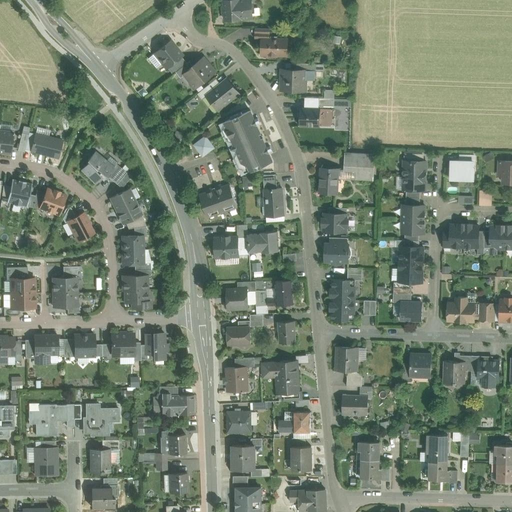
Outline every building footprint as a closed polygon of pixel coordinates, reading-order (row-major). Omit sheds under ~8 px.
[(228,0),(224,0),(225,20),(252,18),(251,0),(228,0)] [(270,29),(256,28),(256,38),(262,38),(269,39),(270,29)] [(332,34),(323,34),(322,42),(331,42),(332,34)] [(269,39),(262,38),(262,54),(287,55),(288,39),(269,39)] [(170,40),(155,53),(162,62),(166,68),(167,67),(181,56),(182,55),(170,40)] [(155,53),(154,53),(148,57),(156,67),(162,62),(155,53)] [(181,56),(167,67),(172,74),(175,72),(187,63),(181,56)] [(193,66),(186,71),(187,72),(184,74),(191,82),(196,88),(215,72),(204,58),(193,66)] [(187,63),(175,72),(180,78),(184,74),(187,72),(186,71),(193,66),(189,61),(187,63)] [(316,64),(297,63),(297,70),(306,70),(306,71),(316,71),(316,64)] [(297,70),(282,69),(281,90),(306,91),(306,71),(306,70),(297,70)] [(186,85),(191,82),(184,74),(180,78),(186,85)] [(214,88),(206,95),(206,96),(202,98),(215,114),(218,111),(240,93),(227,78),(214,88)] [(210,84),(198,93),(202,98),(206,96),(206,95),(214,88),(210,84)] [(324,88),(324,98),(334,98),(335,88),(324,88)] [(324,98),(319,97),(319,106),(334,106),(334,98),(324,98)] [(321,109),(300,108),(300,126),(320,126),(320,117),(321,110),(321,109)] [(232,149),(260,136),(258,134),(260,133),(257,124),(260,122),(258,118),(254,119),(251,110),(243,114),(242,112),(231,117),(232,119),(224,122),(225,126),(224,130),(228,140),(232,141),(233,144),(232,149)] [(77,119),(72,114),(67,119),(71,124),(77,119)] [(48,129),(37,126),(35,134),(46,136),(48,129)] [(13,132),(0,130),(0,151),(11,153),(13,132)] [(22,133),(18,150),(24,152),(28,134),(22,133)] [(31,151),(34,136),(28,134),(24,152),(30,153),(31,151)] [(46,136),(35,134),(34,136),(31,151),(58,157),(63,140),(46,136)] [(206,136),(195,145),(203,156),(214,148),(206,136)] [(260,136),(232,149),(236,150),(237,153),(236,157),(240,168),(244,169),(246,172),(254,169),(254,171),(265,166),(265,164),(273,161),(269,152),(272,150),(270,146),(267,147),(263,138),(261,139),(260,136)] [(95,152),(88,160),(90,161),(82,169),(95,182),(101,177),(103,179),(107,175),(107,176),(114,167),(95,152)] [(357,153),(345,152),(344,169),(344,171),(356,171),(357,153)] [(491,152),(484,155),(487,161),(494,158),(491,152)] [(375,154),(357,153),(356,171),(356,179),(374,180),(375,154)] [(422,161),(404,160),(404,175),(426,176),(426,161),(422,161)] [(511,160),(499,160),(499,172),(503,172),(503,182),(511,182),(511,160)] [(460,161),(451,161),(451,178),(458,178),(458,180),(474,180),(474,172),(474,162),(474,161),(460,161)] [(126,172),(116,164),(114,167),(107,176),(117,184),(126,172)] [(341,169),(321,168),(320,192),(338,193),(338,178),(356,179),(356,171),(344,171),(344,169),(341,169)] [(126,172),(117,184),(121,188),(132,175),(127,171),(126,172)] [(276,175),(264,176),(265,189),(277,189),(276,175)] [(426,176),(404,175),(404,189),(421,190),(426,190),(426,176)] [(26,181),(18,179),(18,180),(13,179),(12,178),(10,186),(7,202),(8,202),(13,203),(13,204),(21,205),(26,206),(27,206),(30,194),(32,183),(31,183),(26,182),(26,181)] [(222,185),(216,187),(216,189),(213,190),(212,188),(206,190),(207,192),(200,195),(208,217),(238,206),(230,184),(223,187),(222,185)] [(10,186),(3,185),(1,203),(7,204),(8,202),(7,202),(10,186)] [(129,188),(110,197),(117,211),(135,201),(129,188)] [(265,189),(265,190),(265,197),(268,197),(269,206),(269,215),(284,215),(282,188),(277,189),(265,189)] [(54,191),(48,189),(46,193),(41,207),(58,214),(65,195),(59,193),(60,191),(54,189),(54,191)] [(421,190),(407,189),(406,197),(420,197),(421,190)] [(479,205),(493,205),(494,189),(480,189),(479,205)] [(46,193),(37,190),(35,195),(33,207),(40,210),(41,207),(46,193)] [(35,195),(30,194),(27,206),(33,207),(35,195)] [(420,197),(406,197),(406,204),(420,205),(420,197)] [(135,201),(117,211),(123,223),(125,222),(142,214),(135,201)] [(406,204),(403,204),(403,218),(425,219),(425,205),(420,205),(406,204)] [(70,205),(63,218),(65,223),(68,221),(68,220),(75,216),(70,205)] [(93,233),(83,212),(75,216),(68,220),(68,221),(78,241),(93,233)] [(329,213),(324,213),(324,218),(322,218),(322,226),(324,226),(324,231),(346,232),(347,227),(348,227),(348,219),(347,219),(347,214),(329,213)] [(142,214),(125,222),(128,229),(134,227),(134,228),(146,226),(142,214)] [(425,219),(403,218),(402,232),(405,233),(419,233),(424,233),(425,219)] [(462,225),(451,224),(451,231),(450,247),(451,247),(464,247),(465,223),(462,223),(462,225)] [(472,224),(465,223),(464,247),(478,247),(479,231),(479,225),(472,225),(472,224)] [(505,225),(498,225),(498,226),(491,226),(491,231),(490,246),(490,248),(491,248),(491,254),(497,254),(497,248),(504,248),(505,225)] [(146,226),(134,228),(134,235),(143,235),(143,236),(146,236),(146,226)] [(277,231),(260,232),(262,251),(262,252),(279,250),(277,231)] [(260,232),(248,233),(248,237),(249,252),(262,251),(260,232)] [(419,233),(405,233),(405,240),(414,240),(419,241),(419,233)] [(134,235),(122,236),(123,250),(143,249),(143,236),(143,235),(134,235)] [(238,237),(230,237),(230,236),(224,236),(224,237),(215,238),(216,257),(239,256),(239,255),(238,237)] [(248,237),(238,237),(239,255),(249,254),(249,252),(248,237)] [(329,243),(326,243),(325,261),(334,261),(334,263),(340,264),(340,261),(348,262),(348,259),(350,257),(351,254),(351,251),(351,248),(349,246),(349,244),(347,244),(329,243)] [(414,246),(400,246),(399,261),(423,262),(424,247),(414,246)] [(143,249),(123,250),(123,264),(135,264),(143,263),(144,263),(143,249)] [(262,261),(253,262),(253,271),(255,271),(262,271),(262,261)] [(423,262),(399,261),(399,281),(412,282),(423,282),(423,262)] [(81,266),(63,266),(63,275),(61,278),(77,277),(77,278),(81,278),(81,266)] [(27,267),(6,267),(7,280),(11,280),(11,279),(28,278),(27,267)] [(363,268),(348,268),(348,280),(355,280),(362,280),(363,268)] [(262,271),(255,271),(255,280),(264,280),(264,271),(262,271)] [(147,275),(135,276),(123,276),(123,290),(125,290),(147,289),(147,275)] [(61,278),(53,278),(53,293),(77,292),(77,278),(77,277),(61,278)] [(28,278),(11,279),(11,280),(11,293),(11,294),(35,293),(35,278),(28,278)] [(276,288),(267,288),(267,290),(263,290),(258,291),(259,306),(268,305),(293,304),(292,279),(276,280),(276,288)] [(348,280),(333,279),(332,289),(331,288),(331,296),(332,296),(332,299),(355,300),(355,280),(351,280),(348,280)] [(267,280),(256,281),(256,291),(258,291),(263,290),(263,287),(267,287),(267,280)] [(276,280),(267,280),(267,287),(267,288),(276,288),(276,280)] [(256,281),(238,282),(238,289),(247,288),(247,291),(256,291),(256,281)] [(412,282),(399,281),(394,281),(394,293),(412,294),(412,282)] [(238,289),(227,289),(228,301),(226,301),(225,302),(225,307),(226,307),(228,307),(228,309),(248,308),(247,291),(247,288),(238,289)] [(147,289),(125,290),(125,302),(132,302),(148,301),(147,289)] [(263,314),(268,314),(268,305),(259,306),(258,291),(256,291),(257,314),(263,314)] [(477,292),(467,291),(467,297),(467,303),(475,303),(477,303),(477,292)] [(77,292),(53,293),(54,307),(67,307),(78,306),(77,292)] [(35,293),(11,294),(5,294),(5,307),(11,307),(12,308),(23,308),(35,307),(35,293)] [(412,294),(394,293),(393,302),(402,302),(411,302),(412,294)] [(467,297),(456,297),(456,303),(449,303),(448,320),(474,321),(474,318),(480,319),(480,314),(474,314),(475,303),(467,303),(467,297)] [(511,297),(506,297),(506,304),(501,304),(500,321),(511,320),(511,297)] [(355,300),(332,299),(332,302),(331,302),(330,310),(332,310),(331,319),(354,320),(355,300)] [(377,301),(364,300),(364,315),(376,315),(377,301)] [(393,302),(393,315),(401,315),(402,302),(393,302)] [(411,302),(402,302),(401,315),(401,320),(421,320),(422,302),(411,302)] [(495,303),(481,303),(480,314),(480,319),(480,320),(494,320),(495,303)] [(23,308),(12,308),(11,307),(5,307),(4,307),(4,315),(22,315),(22,308),(23,308)] [(257,314),(250,315),(250,320),(251,326),(264,326),(263,314),(257,314)] [(294,321),(279,321),(279,324),(280,333),(281,343),(296,342),(294,321)] [(239,327),(228,327),(228,344),(242,344),(242,342),(249,341),(249,343),(250,343),(250,327),(239,327)] [(134,333),(112,334),(112,356),(134,355),(134,342),(134,333)] [(164,333),(154,333),(154,334),(146,334),(146,345),(147,354),(154,354),(154,359),(165,359),(164,351),(168,351),(168,344),(164,344),(164,333)] [(94,334),(75,334),(75,338),(75,356),(77,356),(77,364),(88,364),(88,356),(95,356),(94,344),(94,334)] [(7,337),(7,336),(0,335),(0,363),(6,364),(6,356),(14,355),(14,342),(14,337),(7,337)] [(57,335),(35,335),(35,339),(35,354),(36,354),(47,354),(58,354),(57,339),(57,335)] [(75,338),(64,339),(64,354),(64,357),(75,356),(75,338)] [(35,354),(35,339),(25,340),(26,358),(36,358),(36,354),(35,354)] [(358,348),(337,347),(336,370),(357,370),(358,348)] [(47,354),(36,354),(36,358),(36,363),(47,363),(47,354)] [(47,354),(47,363),(58,363),(58,354),(47,354)] [(423,354),(411,354),(411,363),(410,375),(411,375),(424,375),(424,377),(431,378),(432,354),(431,354),(431,356),(422,355),(423,354)] [(460,361),(445,360),(444,382),(454,383),(456,383),(464,383),(464,370),(465,355),(460,355),(460,361)] [(254,357),(236,358),(237,367),(246,367),(255,366),(255,364),(254,357)] [(479,360),(478,371),(478,378),(483,378),(483,385),(495,385),(495,378),(499,379),(500,360),(479,360)] [(284,374),(298,373),(297,361),(263,363),(263,364),(264,377),(265,377),(264,375),(284,374)] [(411,363),(404,363),(403,381),(411,382),(411,375),(410,375),(411,363)] [(237,367),(227,368),(228,391),(234,391),(234,393),(241,393),(241,390),(248,390),(246,367),(237,367)] [(362,373),(348,372),(347,385),(362,386),(362,373)] [(298,373),(284,374),(285,392),(299,391),(298,373)] [(177,386),(159,387),(159,393),(162,394),(162,393),(169,393),(170,396),(178,395),(177,386)] [(19,390),(10,390),(10,400),(19,400),(19,390)] [(299,391),(285,392),(285,400),(289,400),(297,400),(301,400),(301,390),(299,391)] [(178,395),(170,396),(169,393),(162,393),(162,394),(163,396),(161,396),(162,397),(162,403),(157,403),(153,403),(154,415),(194,414),(194,395),(178,395)] [(369,395),(343,394),(343,414),(368,415),(369,395)] [(57,404),(39,405),(39,403),(29,403),(29,410),(29,423),(36,423),(36,435),(57,435),(57,420),(67,420),(66,405),(57,405),(57,404)] [(99,409),(99,404),(87,404),(87,417),(84,417),(85,432),(92,432),(92,434),(104,434),(104,420),(118,420),(118,408),(99,409)] [(13,406),(0,405),(0,436),(4,436),(4,434),(5,434),(7,433),(7,429),(7,428),(13,428),(13,406)] [(251,411),(228,411),(228,432),(251,432),(251,411)] [(311,431),(311,411),(294,412),(294,420),(284,420),(279,420),(279,431),(293,431),(294,431),(309,431),(311,431)] [(294,412),(284,412),(284,420),(294,420),(294,412)] [(185,434),(169,435),(169,431),(162,431),(162,453),(166,453),(170,453),(170,454),(186,453),(185,434)] [(453,441),(461,441),(462,432),(454,432),(453,441)] [(470,432),(462,432),(461,444),(469,444),(470,432)] [(477,433),(470,432),(469,444),(479,445),(480,436),(477,436),(477,433)] [(448,434),(428,434),(428,452),(430,452),(430,461),(447,462),(448,434)] [(306,437),(293,438),(293,446),(306,446),(306,437)] [(119,450),(119,440),(103,440),(104,449),(110,449),(110,450),(119,450)] [(370,441),(359,441),(359,450),(362,450),(362,459),(379,460),(380,442),(370,441)] [(469,444),(461,444),(461,456),(469,456),(469,444)] [(251,445),(233,445),(233,469),(251,469),(255,469),(255,446),(255,445),(251,445)] [(511,445),(496,445),(495,454),(498,454),(498,463),(511,463),(511,445)] [(306,446),(293,446),(293,469),(312,469),(312,459),(311,459),(311,455),(311,446),(306,446)] [(39,447),(36,448),(36,462),(36,475),(57,475),(57,447),(55,447),(39,447)] [(104,449),(90,450),(91,472),(100,472),(106,472),(110,472),(110,450),(110,449),(104,449)] [(139,462),(154,461),(154,453),(139,454),(139,462)] [(157,461),(166,461),(166,453),(162,453),(154,453),(154,461),(157,461)] [(379,460),(362,459),(361,475),(361,477),(381,478),(382,468),(379,468),(379,460)] [(166,461),(157,461),(157,470),(167,470),(166,461)] [(447,462),(430,461),(429,479),(449,479),(450,470),(447,470),(447,462)] [(511,463),(498,463),(497,481),(511,481),(511,463)] [(390,468),(382,468),(381,478),(381,480),(389,480),(390,468)] [(458,470),(450,470),(449,479),(449,482),(458,483),(458,470)] [(187,473),(170,473),(170,493),(188,492),(187,482),(186,473),(187,473)] [(248,476),(233,476),(233,488),(237,488),(237,487),(248,487),(248,476)] [(117,487),(117,478),(106,478),(103,478),(103,487),(117,487)] [(103,487),(92,488),(92,507),(115,507),(115,498),(118,498),(117,487),(103,487)] [(236,503),(261,503),(261,487),(248,487),(237,487),(237,488),(237,501),(236,501),(236,503)] [(326,489),(309,489),(309,490),(290,491),(290,502),(299,501),(300,511),(326,511),(326,489)] [(260,511),(261,503),(236,503),(236,507),(237,507),(236,511),(260,511)]
